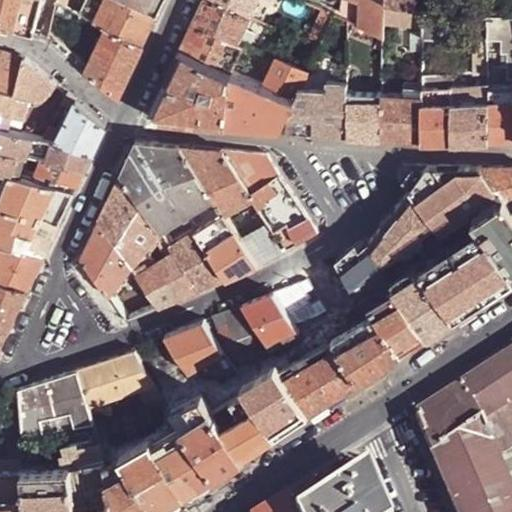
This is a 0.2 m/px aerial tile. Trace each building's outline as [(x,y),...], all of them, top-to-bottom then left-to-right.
[(0,0),(0,22),(36,32),(44,0),(0,0)] [(106,0),(84,0),(79,12),(96,20),(106,0)] [(161,11),(136,0),(106,0),(96,20),(104,23),(110,25),(146,41),(161,11)] [(136,0),(161,11),(165,0),(136,0)] [(253,16),(216,0),(203,0),(194,22),(240,43),(253,16)] [(216,0),(253,16),(260,0),(216,0)] [(260,0),(253,16),(255,17),(257,11),(265,14),(272,0),(260,0)] [(385,0),(352,0),(365,6),(361,25),(369,28),(386,36),(386,13),(386,0),(385,0)] [(386,0),(386,13),(411,18),(413,6),(386,0)] [(418,7),(413,6),(411,18),(425,20),(426,9),(418,7)] [(336,13),(320,7),(316,17),(320,19),(331,24),(336,13)] [(425,20),(426,28),(471,32),(472,18),(458,18),(426,9),(425,20)] [(265,14),(257,11),(255,17),(259,19),(263,20),(265,14)] [(253,16),(240,43),(245,45),(260,52),(264,42),(251,36),(259,19),(255,17),(253,16)] [(511,16),(492,18),(492,26),(492,37),(511,37),(511,16)] [(492,18),(484,17),(484,26),(492,26),(492,18)] [(331,24),(320,19),(310,41),(320,46),(331,24)] [(194,22),(182,47),(231,72),(233,73),(245,45),(240,43),(194,22)] [(146,41),(110,25),(107,31),(88,70),(119,97),(146,41)] [(492,48),(492,49),(508,50),(507,66),(511,67),(511,37),(492,37),(492,38),(492,48)] [(297,69),(308,74),(320,46),(310,41),(297,69)] [(492,49),(492,48),(485,48),(485,46),(478,47),(479,69),(485,70),(485,76),(491,76),(492,49)] [(231,72),(182,47),(149,115),(227,122),(231,72)] [(7,51),(0,49),(0,90),(15,94),(16,93),(25,56),(7,51)] [(25,56),(16,93),(23,95),(37,99),(46,93),(57,80),(27,56),(25,56)] [(278,60),(265,88),(291,102),(296,89),(300,89),(301,88),(308,74),(297,69),(278,60)] [(254,125),(281,128),(291,102),(265,88),(233,73),(231,72),(227,122),(254,125)] [(456,86),(456,72),(439,72),(439,87),(456,86)] [(349,82),(349,81),(328,80),(328,90),(318,89),(315,131),(334,133),(348,134),(349,128),(349,125),(349,108),(349,101),(349,90),(349,82)] [(491,83),(456,86),(454,141),(473,141),(489,141),(490,99),(491,87),(491,83)] [(424,86),(386,84),(385,137),(406,139),(423,140),(424,88),(424,86)] [(439,87),(424,88),(423,140),(439,140),(454,141),(456,86),(439,87)] [(511,87),(491,87),(490,99),(511,100),(511,87)] [(318,89),(301,88),(300,89),(296,89),(291,102),(281,128),(315,131),(318,89)] [(15,94),(0,90),(0,114),(10,117),(15,99),(15,94)] [(77,98),(68,90),(62,102),(72,107),(77,98)] [(107,123),(77,98),(72,107),(57,140),(95,149),(107,123)] [(511,100),(490,99),(489,141),(503,141),(511,140),(511,100)] [(8,128),(2,127),(0,137),(0,148),(27,155),(31,134),(8,128)] [(57,140),(53,139),(47,160),(86,169),(95,149),(57,140)] [(138,139),(137,140),(187,214),(190,212),(215,197),(180,143),(138,139)] [(122,171),(162,229),(170,225),(184,216),(187,214),(137,140),(122,171)] [(218,202),(224,212),(254,196),(249,187),(223,147),(180,143),(215,197),(218,202)] [(268,151),(247,149),(223,147),(249,187),(254,196),(276,233),(285,250),(298,243),(299,242),(320,231),(311,217),(297,196),(275,163),(268,151)] [(27,155),(0,148),(0,168),(14,173),(22,174),(27,155)] [(47,160),(43,158),(37,177),(77,188),(86,169),(47,160)] [(425,164),(411,189),(413,189),(451,245),(454,250),(460,246),(484,230),(475,218),(505,199),(500,191),(483,166),(448,165),(425,164)] [(511,166),(503,166),(483,166),(500,191),(505,199),(511,209),(511,166)] [(0,168),(0,204),(2,205),(14,173),(0,168)] [(122,171),(101,219),(133,266),(148,247),(162,229),(122,171)] [(22,174),(14,173),(2,205),(62,220),(77,188),(37,177),(22,174)] [(411,189),(372,240),(391,278),(393,282),(451,245),(413,189),(411,189)] [(511,209),(505,199),(475,218),(484,230),(511,272),(511,209)] [(62,220),(2,205),(0,209),(0,243),(6,245),(46,255),(62,220)] [(219,214),(197,228),(228,278),(258,265),(239,234),(224,212),(219,214)] [(101,219),(83,257),(110,295),(133,266),(101,219)] [(239,234),(258,265),(284,251),(266,222),(239,234)] [(175,241),(172,243),(173,245),(176,250),(202,290),(228,278),(197,228),(175,241)] [(490,297),(511,282),(511,272),(484,230),(460,246),(454,250),(442,258),(424,270),(456,319),(490,297)] [(372,240),(341,262),(363,299),(391,278),(372,240)] [(46,255),(6,245),(0,258),(0,281),(29,290),(46,255)] [(148,247),(133,266),(139,274),(158,261),(148,247)] [(158,261),(139,274),(161,307),(202,290),(176,250),(171,253),(158,261)] [(443,327),(456,319),(424,270),(397,288),(405,302),(428,337),(443,327)] [(29,290),(0,281),(0,319),(14,323),(29,290)] [(242,300),(267,340),(298,328),(273,286),(242,300)] [(405,302),(378,317),(403,353),(415,346),(428,337),(405,302)] [(225,348),(206,316),(167,333),(189,369),(225,348)] [(374,319),(336,340),(362,381),(386,365),(403,353),(378,317),(376,318),(374,319)] [(0,319),(0,351),(14,323),(0,319)] [(336,340),(283,366),(312,413),(340,395),(362,381),(336,340)] [(136,347),(81,370),(90,403),(157,379),(136,347)] [(415,416),(432,457),(485,423),(511,405),(511,353),(444,397),(415,416)] [(283,366),(247,386),(278,436),(293,426),(312,413),(283,366)] [(22,388),(24,440),(46,435),(44,421),(75,415),(78,430),(97,426),(96,421),(90,403),(81,370),(22,388)] [(247,386),(212,406),(244,458),(262,446),(278,436),(247,386)] [(212,406),(201,388),(173,405),(184,422),(212,406)] [(511,405),(485,423),(500,458),(511,449),(511,405)] [(212,406),(184,422),(191,434),(214,473),(213,474),(215,476),(229,468),(244,458),(212,406)] [(184,422),(155,439),(153,440),(160,451),(191,434),(184,422)] [(455,511),(511,511),(511,489),(500,458),(485,423),(432,457),(455,511)] [(191,434),(160,451),(184,490),(186,489),(213,474),(214,473),(191,434)] [(152,436),(123,452),(125,457),(126,456),(132,465),(157,511),(160,511),(175,503),(189,494),(186,489),(184,490),(160,451),(153,440),(155,439),(152,436)] [(71,466),(72,467),(88,460),(103,453),(105,452),(102,442),(67,457),(71,466)] [(511,449),(500,458),(511,489),(511,449)] [(103,453),(88,460),(93,492),(94,507),(114,506),(108,479),(106,468),(103,453)] [(125,457),(106,468),(108,479),(132,465),(126,456),(125,457)] [(0,470),(26,469),(25,457),(0,458),(0,470)] [(157,511),(132,465),(108,479),(114,506),(114,511),(157,511)] [(71,466),(26,469),(28,511),(78,511),(78,508),(72,467),(71,466)] [(28,511),(26,469),(0,470),(0,511),(28,511)] [(301,511),(386,511),(369,469),(327,496),(301,511)] [(186,489),(189,494),(203,484),(215,476),(213,474),(186,489)] [(295,511),(289,497),(268,510),(264,511),(295,511)]
